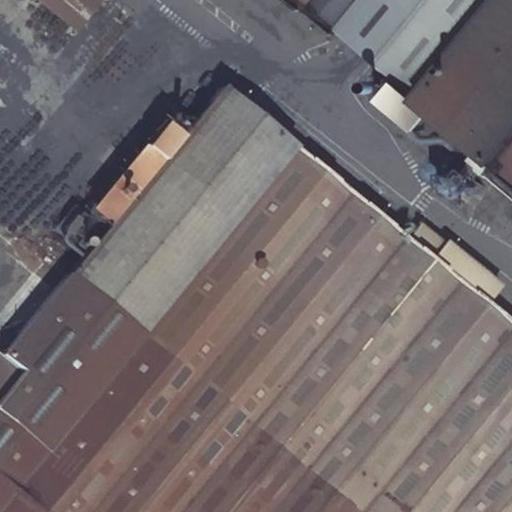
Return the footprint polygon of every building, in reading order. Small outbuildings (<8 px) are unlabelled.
[(98,0),(34,0),(74,31),(99,0),(98,0)] [(293,0),(336,35),(364,0),(293,0)] [(504,0),(364,0),(336,35),(421,101),(504,0)] [(511,0),(504,0),(421,101),(511,176),(511,0)] [(0,395),(0,511),(511,511),(511,328),(483,305),(497,288),(442,243),(428,260),(218,88),(205,103),(186,87),(82,213),(102,229),(0,352),(0,355),(19,372),(0,395)] [(0,395),(19,372),(0,355),(0,395)]
